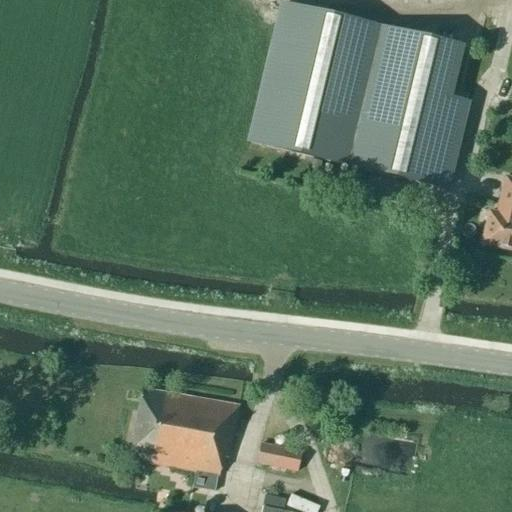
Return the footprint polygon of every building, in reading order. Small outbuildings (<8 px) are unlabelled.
[(352,9),(317,0),(283,0),(250,143),(277,149),(276,153),(312,162),(313,157),(444,189),(464,102),(442,97),(455,46),(349,21),(352,9)] [(511,178),(504,177),(496,214),(488,213),(481,244),(511,251),(511,178)] [(227,459),(238,407),(142,390),(128,458),(150,462),(149,464),(195,473),(192,488),(214,492),(217,477),(218,477),(223,458),(227,459)] [(256,464),(296,472),(300,453),(260,445),(256,464)] [(262,506),(282,511),(285,500),(264,496),(262,506)]
